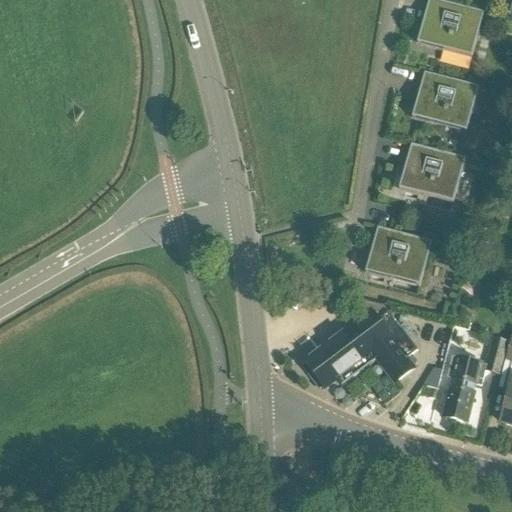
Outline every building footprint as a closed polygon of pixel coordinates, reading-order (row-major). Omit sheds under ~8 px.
[(423,23),(417,45),(472,60),(484,13),(432,0),(429,0),(424,23),(423,23)] [(479,88),(425,73),(418,97),(417,97),(412,120),(467,134),(479,88)] [(411,145),(405,169),(404,169),(399,191),(454,206),(466,159),(411,145)] [(371,252),(365,274),(420,289),(432,242),(378,228),(372,252),(371,252)] [(469,250),(472,238),(459,234),(456,247),(469,250)] [(372,312),(305,363),(326,389),(336,381),(342,388),(373,364),(368,358),(372,355),(387,374),(395,384),(413,370),(406,360),(418,351),(389,314),(380,321),(372,312)] [(450,383),(454,384),(453,389),(450,388),(443,418),(468,424),(475,394),(472,393),(473,388),(478,389),(478,387),(482,388),(486,372),(499,375),(507,343),(493,340),(487,366),(484,366),(453,358),(447,379),(451,380),(450,383)] [(511,386),(502,425),(511,427),(511,386)] [(287,464),(284,466),(283,471),(286,476),(292,477),(297,474),(298,469),(295,464),(289,463),(287,464)]
